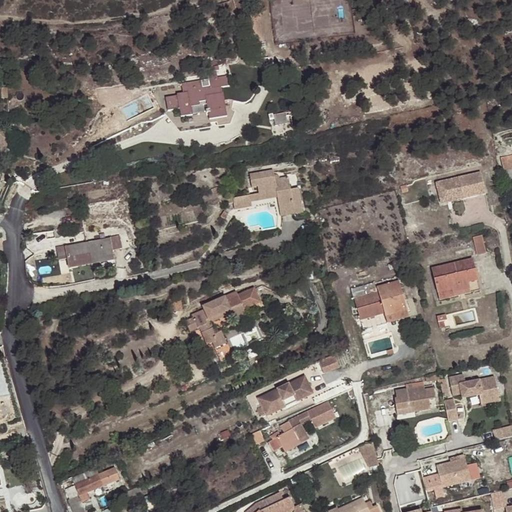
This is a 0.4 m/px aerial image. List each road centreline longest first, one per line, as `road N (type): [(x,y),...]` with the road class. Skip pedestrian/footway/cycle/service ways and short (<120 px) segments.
road 1 (residential): [(213,511),(367,438),(357,372)]
road 2 (residential): [(12,301),(227,258)]
road 3 (residential): [(12,301),(12,338),(60,511)]
road 4 (unknown): [(43,453),(80,411),(193,356)]
road 5 (unknown): [(384,466),(511,432)]
